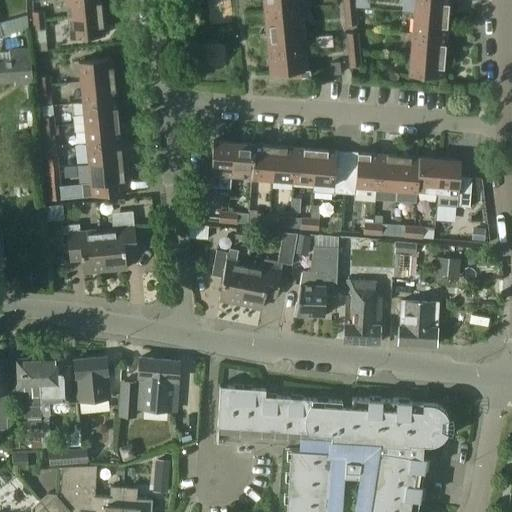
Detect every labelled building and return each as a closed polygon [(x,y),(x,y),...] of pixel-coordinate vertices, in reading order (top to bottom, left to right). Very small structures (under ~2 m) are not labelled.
[(66,0),(68,18),(102,15),(100,0),(66,0)] [(296,0),(263,0),(265,13),(308,9),(308,1),(297,2),(296,0)] [(354,0),(342,0),(344,9),(355,8),(354,0)] [(403,0),(402,12),(414,13),(448,16),(449,0),(403,0)] [(345,26),(356,25),(355,8),(344,9),(345,26)] [(308,9),(265,13),(266,33),(300,30),(299,16),(309,15),(308,9)] [(43,11),(32,12),(33,22),(44,21),(43,11)] [(412,33),(446,36),(448,16),(414,13),(412,33)] [(102,15),(68,18),(70,39),(105,36),(102,15)] [(44,21),(33,22),(35,44),(35,53),(47,52),(44,21)] [(300,30),(266,33),(268,53),(312,49),(311,42),(301,43),(300,30)] [(348,51),(359,50),(358,33),(346,34),(348,51)] [(411,54),(445,57),(446,36),(412,33),(411,54)] [(33,84),(30,48),(9,50),(10,60),(0,60),(0,82),(14,82),(14,86),(33,84)] [(312,49),(268,53),(270,74),(287,72),(287,78),(310,76),(310,69),(303,70),(302,56),(313,55),(312,49)] [(359,50),(348,51),(349,67),(361,66),(359,50)] [(445,57),(411,54),(409,75),(443,78),(445,57)] [(81,82),(114,79),(112,59),(79,62),(81,82)] [(50,76),(38,78),(38,86),(51,85),(50,76)] [(114,79),(81,82),(83,102),(116,99),(114,79)] [(39,96),(52,95),(51,85),(38,86),(39,96)] [(116,99),(83,102),(84,116),(72,117),(73,124),(118,120),(116,99)] [(53,117),(41,118),(42,127),(54,126),(53,117)] [(87,143),(120,140),(118,120),(73,124),(74,133),(85,132),(87,143)] [(54,126),(42,127),(43,137),(55,135),(54,126)] [(120,140),(87,143),(89,163),(122,160),(120,140)] [(210,175),(209,188),(230,189),(231,176),(234,143),(213,141),(210,175)] [(234,143),(231,176),(251,178),(254,144),(234,143)] [(254,144),(251,178),(272,180),(274,146),(254,144)] [(274,146),(272,180),(291,181),(294,147),(274,146)] [(294,147),(291,181),(312,183),(315,149),(294,147)] [(312,183),(312,191),(332,193),(343,194),(345,167),(335,166),(336,150),(315,149),(312,183)] [(345,167),(343,194),(354,194),(355,185),(375,187),(378,153),(357,152),(356,168),(345,167)] [(378,153),(375,187),(396,188),(398,155),(378,153)] [(398,155),(396,188),(416,190),(419,156),(398,155)] [(419,156),(416,190),(437,191),(440,158),(419,156)] [(57,157),(45,158),(46,168),(58,166),(57,157)] [(440,158),(437,191),(438,192),(438,203),(468,206),(470,176),(459,175),(460,159),(440,158)] [(122,160),(89,163),(90,184),(81,185),(83,198),(109,195),(108,183),(124,182),(122,160)] [(58,166),(46,168),(49,201),(62,200),(61,186),(60,187),(58,166)] [(63,207),(45,208),(46,222),(64,220),(63,207)] [(219,211),(219,223),(227,224),(228,212),(219,211)] [(236,225),(237,213),(228,212),(227,224),(236,225)] [(112,228),(100,229),(105,271),(126,269),(124,246),(135,245),(132,214),(121,216),(111,216),(112,228)] [(260,215),(259,227),(268,227),(269,215),(260,215)] [(277,228),(278,216),(269,215),(268,227),(277,228)] [(374,216),(374,223),(372,223),(371,235),(381,236),(382,217),(374,216)] [(301,217),(300,230),(308,230),(309,218),(301,217)] [(318,231),(319,218),(309,218),(308,230),(318,231)] [(364,222),(363,234),(371,235),(372,223),(364,222)] [(66,225),(69,262),(82,261),(83,274),(105,271),(100,229),(80,231),(79,224),(66,225)] [(405,226),(404,238),(412,238),(413,226),(405,226)] [(422,239),(423,227),(413,226),(412,238),(422,239)] [(282,233),(276,262),(282,263),(291,265),(296,234),(282,233)] [(393,242),(393,253),(408,254),(415,255),(416,246),(416,244),(393,242)] [(338,248),(314,247),(309,272),(302,272),(295,315),(324,316),(324,295),(336,296),(338,248)] [(212,276),(224,278),(219,301),(240,305),(248,264),(236,262),(238,250),(230,248),(230,251),(217,249),(212,276)] [(436,257),(434,278),(458,281),(461,260),(436,257)] [(277,287),(279,275),(282,263),(276,262),(265,260),(261,266),(248,264),(240,305),(262,309),(264,297),(275,299),(277,287)] [(344,294),(347,294),(345,341),(379,342),(381,297),(375,281),(345,281),(344,294)] [(435,345),(437,302),(400,301),(398,344),(435,345)] [(79,402),(110,398),(105,358),(74,362),(79,402)] [(71,367),(63,367),(63,359),(40,360),(41,406),(42,416),(51,416),(50,404),(71,403),(71,367)] [(136,418),(137,410),(176,413),(180,362),(140,359),(138,381),(120,380),(117,416),(136,418)] [(28,407),(41,406),(40,360),(16,361),(17,391),(28,390),(28,407)] [(449,420),(448,418),(448,416),(447,415),(446,413),(445,412),(444,410),(442,409),(441,408),(439,407),(438,406),(436,405),(434,404),(433,404),(431,404),(352,398),(352,402),(266,396),(266,389),(221,386),(218,427),(332,435),(331,452),(291,450),(287,511),(417,511),(429,445),(430,445),(432,445),(434,444),(436,444),(437,443),(439,442),(440,441),(442,440),(443,439),(444,438),(445,436),(447,435),(447,433),(448,431),(449,429),(449,428),(449,426),(449,424),(449,422),(449,420)] [(40,416),(42,416),(41,406),(28,407),(27,407),(27,436),(40,436),(40,416)] [(47,451),(48,466),(87,463),(86,449),(47,451)] [(154,479),(153,491),(166,492),(167,480),(169,461),(156,460),(154,479)] [(71,511),(84,511),(92,511),(94,495),(95,495),(97,465),(58,467),(56,494),(47,493),(39,500),(49,511),(71,511)] [(109,496),(95,495),(94,495),(92,511),(121,511),(123,487),(109,486),(109,496)] [(137,488),(123,487),(121,511),(151,511),(152,499),(137,498),(137,488)] [(49,511),(39,500),(31,507),(30,511),(49,511)]
